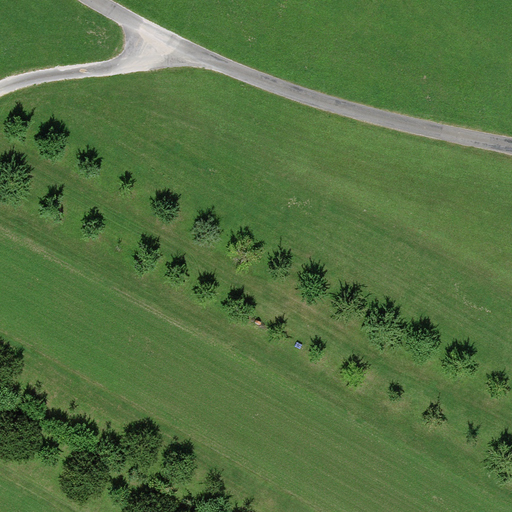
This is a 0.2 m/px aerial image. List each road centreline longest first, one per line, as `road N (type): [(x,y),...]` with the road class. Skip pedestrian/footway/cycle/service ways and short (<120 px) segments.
road 1 (track): [(511,148),(336,108),(169,42),(91,0)]
road 2 (track): [(169,42),(154,55),(0,91)]
